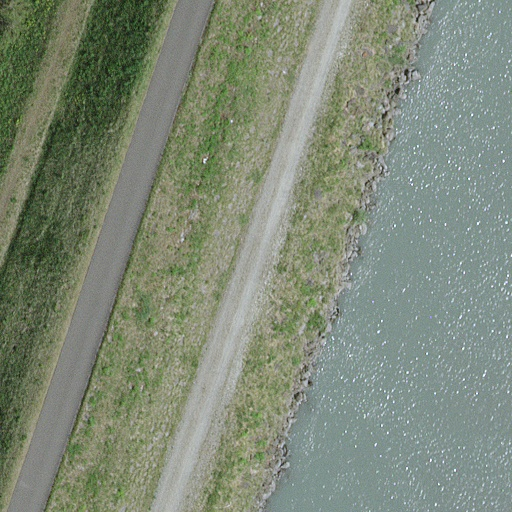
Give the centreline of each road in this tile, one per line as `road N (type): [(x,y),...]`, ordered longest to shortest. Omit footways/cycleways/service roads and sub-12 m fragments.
road 1 (track): [(203,0),(28,511)]
road 2 (track): [(346,0),(175,511)]
